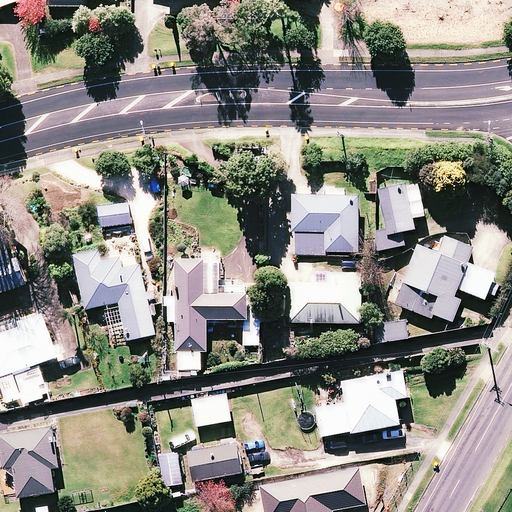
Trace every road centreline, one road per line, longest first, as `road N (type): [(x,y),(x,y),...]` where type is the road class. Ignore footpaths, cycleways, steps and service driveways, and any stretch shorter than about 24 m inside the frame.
road 1 (secondary): [(371,104),(161,99),(0,134)]
road 2 (tertiary): [(511,386),(441,511)]
road 3 (secondary): [(371,104),(417,89),(511,79)]
road 4 (secondary): [(511,109),(411,116),(371,104)]
